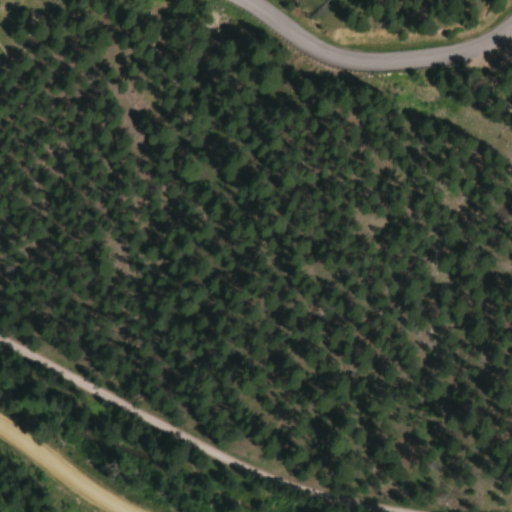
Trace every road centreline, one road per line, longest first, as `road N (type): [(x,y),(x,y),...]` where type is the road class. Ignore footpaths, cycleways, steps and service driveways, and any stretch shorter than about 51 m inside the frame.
road 1 (residential): [(253,0),(334,54),(410,59),(459,50),(511,16)]
road 2 (tertiary): [(126,511),(0,438)]
